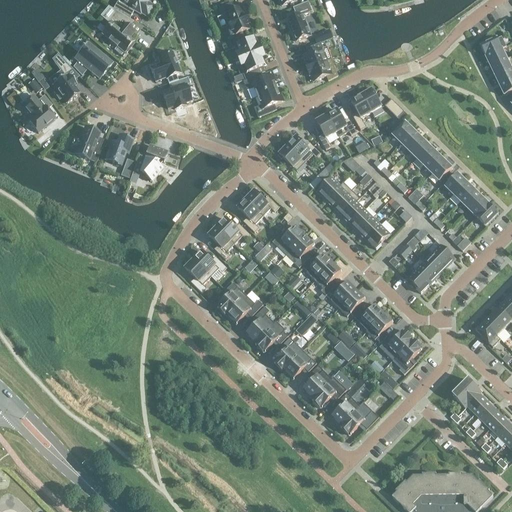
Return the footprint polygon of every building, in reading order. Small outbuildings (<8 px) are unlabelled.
[(134,12),(135,12),(135,11),(147,18),(153,8),(147,4),(149,0),(118,0),(117,1),(118,2),(112,10),(116,13),(133,23),(129,20),(134,12)] [(312,13),(308,3),(293,9),(297,18),(288,22),(296,43),(311,37),(303,17),(312,13)] [(235,35),(235,36),(250,30),(248,26),(250,26),(247,17),(245,18),(241,9),(235,12),(232,4),(220,9),(223,17),(227,15),(230,24),(229,24),(232,33),(233,36),(235,35)] [(283,10),(275,13),(277,18),(285,15),(283,10)] [(128,29),(133,23),(116,13),(107,23),(110,25),(102,35),(109,41),(109,42),(116,48),(117,48),(124,54),(125,52),(127,54),(131,49),(129,47),(133,42),(129,39),(134,34),(128,29)] [(324,43),(321,35),(314,37),(318,45),(321,44),(324,43)] [(240,62),(262,53),(259,45),(258,46),(256,41),(247,44),(245,39),(231,44),(233,50),(236,49),(238,54),(237,54),(240,62)] [(501,39),(497,40),(481,48),(485,58),(502,50),(506,49),(501,39)] [(307,71),(332,61),(327,63),(322,50),(323,50),(321,44),(318,45),(313,47),(316,53),(303,58),(305,64),(304,64),(307,71)] [(82,78),(88,70),(99,80),(104,74),(104,75),(104,74),(102,72),(103,70),(105,71),(105,70),(110,64),(87,45),(82,52),(82,51),(82,52),(80,54),(79,55),(81,56),(77,61),(78,62),(73,69),(82,78)] [(490,68),(507,60),(502,50),(485,58),(490,68)] [(265,61),(262,53),(240,62),(243,70),(244,70),(246,75),(243,76),(246,81),(259,76),(257,70),(266,67),(264,62),(265,61)] [(178,82),(176,76),(180,74),(172,54),(158,60),(160,65),(150,69),(150,70),(155,83),(166,79),(168,85),(168,86),(173,84),(174,84),(178,83),(178,82)] [(58,56),(53,61),(65,78),(52,86),(56,91),(53,92),(59,101),(62,99),(66,105),(79,96),(74,88),(76,86),(67,74),(72,70),(58,56)] [(511,70),(507,60),(490,68),(495,78),(511,70)] [(332,61),(307,71),(310,78),(311,77),(313,83),(326,78),(328,83),(338,78),(332,61)] [(500,87),(511,81),(511,71),(511,70),(495,78),(500,87)] [(277,90),(274,84),(276,83),(274,77),(261,82),(259,76),(246,81),(244,82),(247,92),(254,89),(258,98),(277,90)] [(190,102),(185,86),(190,85),(188,79),(178,82),(178,83),(174,84),(173,84),(175,89),(175,90),(170,91),(162,94),(168,110),(173,109),(174,111),(186,107),(185,105),(191,103),(190,102)] [(511,81),(500,87),(504,97),(511,93),(511,81)] [(34,91),(35,90),(38,93),(41,90),(34,82),(29,86),(34,91)] [(258,98),(262,107),(255,110),(259,119),(273,113),(271,108),(284,103),(281,96),(280,97),(277,90),(258,98)] [(377,93),(372,90),(365,94),(366,95),(361,97),(371,114),(381,109),(374,96),(377,93)] [(38,134),(44,128),(46,130),(54,123),(53,121),(55,120),(47,111),(52,107),(44,97),(38,102),(33,97),(21,107),(31,119),(28,122),(38,134)] [(361,97),(357,100),(356,99),(351,102),(352,103),(351,103),(359,118),(354,120),(361,132),(366,129),(361,120),(371,114),(361,97)] [(391,101),(385,107),(397,120),(404,113),(391,101)] [(339,139),(349,133),(351,137),(357,134),(350,123),(345,126),(337,111),(336,112),(335,111),(330,113),(331,115),(327,117),(339,139)] [(339,139),(327,117),(322,120),(322,118),(316,121),(317,123),(316,123),(325,137),(319,140),(326,152),(331,149),(327,140),(336,135),(339,139)] [(413,132),(405,124),(393,137),(401,145),(413,132)] [(94,133),(95,133),(85,129),(80,141),(73,139),(69,150),(75,153),(74,155),(89,161),(96,164),(101,153),(99,152),(103,141),(98,139),(99,135),(98,135),(94,133)] [(408,153),(421,140),(413,132),(401,145),(408,153)] [(114,164),(120,166),(119,167),(121,168),(126,155),(128,156),(133,142),(119,136),(116,145),(111,144),(105,162),(106,162),(112,164),(114,165),(114,164)] [(288,147),(305,165),(313,157),(317,160),(321,155),(312,146),(307,150),(296,139),(295,140),(294,139),(290,143),(291,144),(288,147),(287,147),(288,147)] [(408,153),(416,160),(429,147),(421,140),(408,153)] [(144,161),(138,159),(129,183),(130,184),(132,178),(138,180),(140,174),(151,184),(162,171),(159,168),(162,164),(163,164),(167,154),(149,147),(144,161)] [(305,165),(288,147),(287,148),(287,147),(287,148),(284,151),(283,150),(277,156),(281,160),(282,159),(297,173),(305,165)] [(424,168),(437,155),(429,147),(416,160),(424,168)] [(432,175),(444,162),(437,155),(424,168),(432,175)] [(356,164),(353,161),(351,161),(343,165),(349,170),(356,164)] [(440,183),(452,170),(444,162),(432,175),(440,183)] [(355,171),(360,176),(365,172),(359,167),(355,171)] [(453,196),(466,183),(458,176),(445,189),(453,196)] [(318,177),(309,187),(314,191),(323,182),(318,177)] [(340,188),(340,187),(332,179),(318,194),(323,199),(323,200),(325,201),(326,202),(340,188)] [(461,204),(473,191),(466,183),(453,196),(461,204)] [(340,187),(340,188),(326,202),(327,203),(329,205),(334,210),(352,192),(343,184),(340,187)] [(272,190),(267,193),(275,203),(279,199),(272,190)] [(481,199),(473,191),(461,204),(468,212),(481,199)] [(264,218),(271,210),(275,214),(279,209),(270,200),(266,204),(254,193),(252,192),(248,197),(249,198),(246,201),(260,215),(264,218)] [(357,204),(360,201),(352,192),(334,210),(339,215),(339,216),(340,215),(341,217),(342,218),(357,204)] [(476,219),(489,206),(481,199),(468,212),(476,219)] [(246,201),(242,205),(241,204),(237,208),(238,209),(238,210),(249,221),(245,225),(255,235),(259,230),(255,226),(264,218),(260,215),(246,201)] [(357,204),(342,218),(343,219),(345,221),(350,226),(365,212),(357,204)] [(484,227),(497,214),(489,206),(476,219),(484,227)] [(356,232),(356,231),(357,233),(358,233),(359,234),(373,220),(365,212),(350,226),(356,231),(355,231),(356,232)] [(404,227),(412,219),(407,214),(399,222),(404,227)] [(231,243),(234,246),(243,238),(246,241),(250,237),(241,228),(237,232),(225,220),(225,221),(224,220),(219,224),(220,225),(217,229),(231,243)] [(367,242),(381,228),(373,220),(359,234),(359,235),(360,235),(361,237),(367,242)] [(386,240),(387,238),(389,236),(381,228),(367,242),(376,251),(381,246),(380,245),(385,240),(386,240)] [(231,243),(217,229),(214,232),(212,231),(208,236),(209,237),(220,249),(216,253),(226,262),(230,258),(227,254),(234,246),(231,243)] [(272,244),(286,257),(305,237),(296,229),(285,240),(281,235),(272,244)] [(428,242),(431,238),(426,234),(425,233),(424,233),(422,233),(421,233),(419,234),(428,242)] [(305,237),(286,257),(299,270),(308,261),(303,257),(314,246),(305,237)] [(457,248),(463,253),(471,245),(466,239),(457,248)] [(407,246),(412,252),(414,253),(417,250),(410,243),(407,246)] [(267,246),(263,250),(268,255),(272,252),(267,246)] [(412,252),(407,246),(403,250),(409,256),(412,252)] [(447,270),(452,265),(452,264),(453,263),(454,263),(454,262),(455,261),(440,247),(432,255),(447,270)] [(193,262),(211,279),(219,271),(222,274),(227,270),(218,260),(213,265),(202,253),(201,254),(200,253),(196,257),(197,258),(194,261),(193,261),(194,262),(193,262)] [(447,270),(432,255),(424,264),(439,278),(439,277),(440,277),(441,275),(447,270)] [(324,256),(314,267),(310,263),(311,261),(303,269),(308,274),(307,275),(315,283),(333,265),(324,256)] [(389,264),(395,269),(399,265),(393,260),(389,264)] [(193,262),(190,265),(189,264),(185,268),(186,269),(185,270),(197,282),(193,286),(202,295),(207,290),(203,287),(211,279),(193,262)] [(431,286),(436,281),(437,279),(438,279),(439,278),(424,264),(416,272),(431,286)] [(315,283),(323,291),(321,293),(326,298),(334,289),(330,285),(341,273),(333,265),(315,283)] [(276,268),(271,273),(278,280),(283,274),(276,268)] [(431,286),(416,272),(412,276),(407,272),(403,276),(410,282),(410,283),(412,284),(411,284),(412,284),(417,289),(416,290),(421,296),(431,286)] [(219,309),(218,310),(225,317),(226,316),(227,317),(247,298),(233,284),(225,293),(229,298),(227,300),(218,308),(219,309)] [(330,302),(339,310),(356,292),(348,284),(339,293),(334,289),(329,294),(334,298),(330,302)] [(350,315),(355,319),(359,315),(355,311),(365,300),(356,292),(339,310),(347,319),(350,315)] [(247,298),(227,317),(236,326),(247,315),(251,319),(263,307),(258,302),(255,306),(247,298)] [(312,314),(299,302),(294,307),(306,320),(312,314)] [(511,307),(506,302),(499,310),(511,322),(511,307)] [(366,333),(366,334),(384,315),(376,307),(363,320),(359,315),(355,319),(367,332),(366,333)] [(275,326),(275,325),(266,317),(270,313),(265,309),(253,321),(257,325),(247,336),(256,345),(275,326)] [(321,314),(316,309),(312,313),(317,318),(321,314)] [(511,322),(499,310),(491,317),(505,331),(511,323),(511,322)] [(313,315),(306,321),(312,327),(318,321),(313,315)] [(384,315),(366,334),(375,342),(376,340),(381,345),(386,339),(381,335),(393,324),(384,315)] [(190,330),(195,325),(187,316),(182,321),(190,330)] [(491,317),(484,325),(497,338),(505,331),(491,317)] [(256,345),(257,346),(256,347),(263,354),(264,353),(265,354),(275,343),(280,347),(288,338),(284,334),(286,332),(276,323),(275,325),(275,326),(256,345)] [(497,338),(484,325),(476,333),(489,346),(493,349),(501,341),(497,338)] [(343,333),(338,338),(342,343),(348,337),(343,333)] [(379,349),(393,362),(412,343),(411,342),(412,341),(405,334),(404,335),(403,334),(392,345),(388,340),(379,349)] [(304,353),(290,340),(282,348),(286,353),(275,364),(276,364),(275,365),(282,372),(283,371),(285,373),(304,353)] [(413,344),(412,343),(393,362),(401,370),(399,372),(404,377),(415,367),(410,362),(421,352),(420,351),(421,350),(414,343),(413,344)] [(361,351),(356,357),(362,363),(367,357),(361,351)] [(285,373),(293,381),(304,370),(308,374),(317,366),(304,353),(285,373)] [(356,366),(360,362),(355,357),(351,362),(353,364),(356,366)] [(225,367),(239,380),(245,374),(231,361),(225,367)] [(419,377),(429,369),(424,362),(413,370),(419,377)] [(332,381),(319,368),(310,377),(315,381),(304,392),(313,400),(332,381)] [(313,403),(320,409),(321,408),(322,409),(332,398),(337,403),(347,392),(333,379),(332,381),(313,400),(314,402),(313,403)] [(393,392),(398,387),(392,381),(386,387),(392,393),(393,392)] [(482,394),(469,382),(453,398),(465,410),(467,409),(480,396),(482,394)] [(401,399),(393,392),(392,393),(387,398),(390,401),(392,400),(396,404),(401,399)] [(332,419),(341,428),(360,408),(347,395),(339,404),(343,408),(332,419)] [(467,409),(475,416),(487,403),(480,396),(467,409)] [(495,411),(487,403),(475,416),(482,423),(495,411)] [(360,408),(341,428),(342,429),(342,430),(349,437),(349,436),(350,436),(361,426),(367,432),(379,420),(363,404),(360,408)] [(503,418),(495,411),(482,423),(490,431),(503,418)] [(490,431),(498,438),(510,426),(503,418),(490,431)] [(498,438),(505,446),(511,438),(511,427),(510,426),(498,438)] [(406,483),(396,493),(397,494),(392,499),(405,511),(479,511),(493,498),(488,493),(490,492),(480,482),(478,484),(472,477),(471,477),(463,477),(463,475),(449,476),(449,477),(436,477),(436,476),(422,476),(422,478),(414,478),(413,477),(413,478),(407,484),(406,483)]
